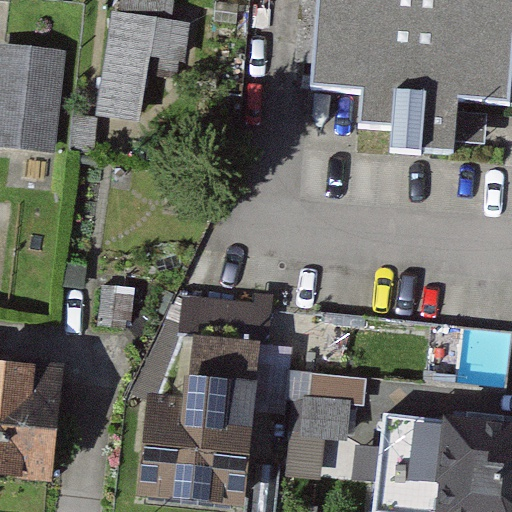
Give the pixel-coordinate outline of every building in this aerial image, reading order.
[(511,0),(297,0),(288,94),(511,114),(511,0)] [(202,34),(112,18),(90,141),(181,157),(202,34)] [(74,52),(0,46),(0,147),(67,153),(74,52)] [(115,511),(243,511),(257,322),(175,316),(169,399),(124,396),(115,511)] [(75,364),(0,355),(0,488),(60,496),(75,364)] [(359,447),(326,446),(326,474),(383,475),(384,406),(359,405),(359,447)] [(511,511),(511,422),(432,413),(419,511),(511,511)]
